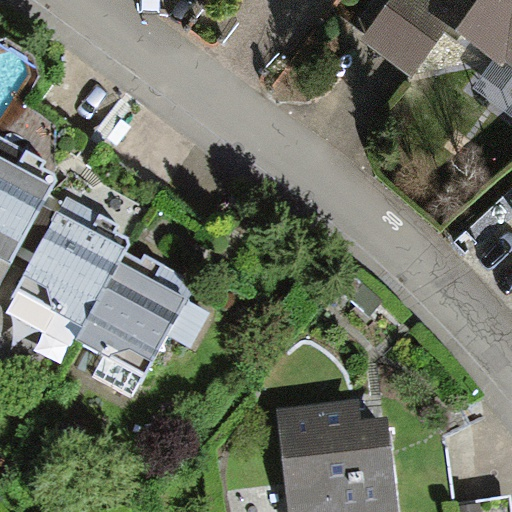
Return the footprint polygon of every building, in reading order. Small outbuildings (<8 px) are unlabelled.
[(511,0),(387,0),(359,41),(411,76),(449,20),(511,62),(511,0)] [(57,198),(47,193),(54,178),(52,172),(42,168),(46,159),(0,135),(0,259),(6,263),(14,250),(26,256),(57,198)] [(62,201),(57,198),(26,256),(11,288),(80,326),(122,250),(126,243),(126,238),(125,235),(114,229),(116,223),(66,194),(62,201)] [(139,259),(122,250),(80,326),(74,337),(101,354),(90,373),(131,398),(164,336),(188,348),(205,311),(184,300),(191,289),(192,284),(190,280),(188,278),(142,253),(139,259)] [(359,511),(397,508),(387,425),(356,429),(354,407),(278,416),(289,511),(359,511)]
